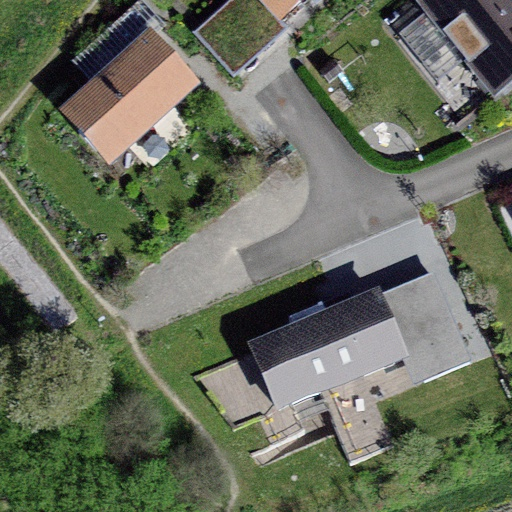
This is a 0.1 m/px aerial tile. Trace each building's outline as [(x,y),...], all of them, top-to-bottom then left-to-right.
[(261,0),(280,21),(303,0),(261,0)] [(511,80),(511,0),(433,0),(425,7),(495,95),(511,80)] [(66,118),(108,164),(192,88),(151,42),(66,118)] [(433,278),(378,301),(403,359),(412,355),(424,382),(469,363),(433,278)] [(288,320),(294,334),(253,352),(278,412),(403,359),(378,301),(377,299),(327,320),(321,306),(288,320)] [(343,433),(352,456),(391,441),(382,418),(343,433)]
